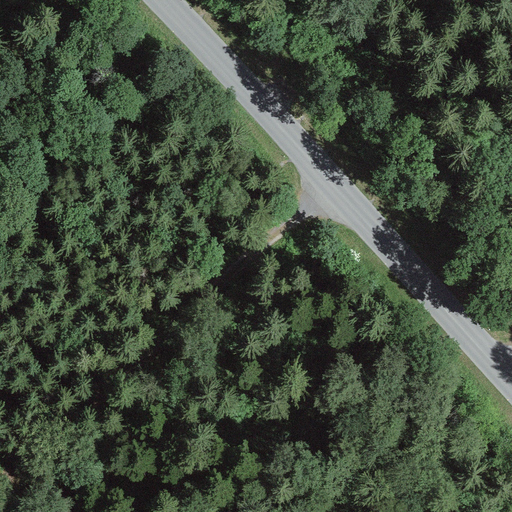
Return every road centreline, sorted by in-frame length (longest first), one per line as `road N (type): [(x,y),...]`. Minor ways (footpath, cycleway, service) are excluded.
road 1 (tertiary): [(161,0),(511,392)]
road 2 (track): [(0,500),(327,182)]
